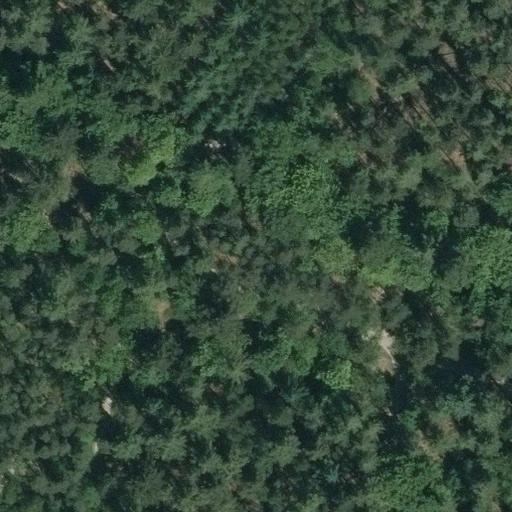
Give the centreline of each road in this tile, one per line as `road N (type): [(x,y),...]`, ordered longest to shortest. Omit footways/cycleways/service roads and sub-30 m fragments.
road 1 (track): [(26,0),(71,159),(86,173),(170,204),(142,242),(115,320),(77,511)]
road 2 (track): [(511,388),(390,339),(376,511)]
road 3 (track): [(170,204),(216,147),(263,123),(344,0)]
road 4 (track): [(390,339),(142,242)]
road 5 (unknown): [(146,195),(159,85),(216,0)]
road 6 (track): [(0,484),(115,320)]
